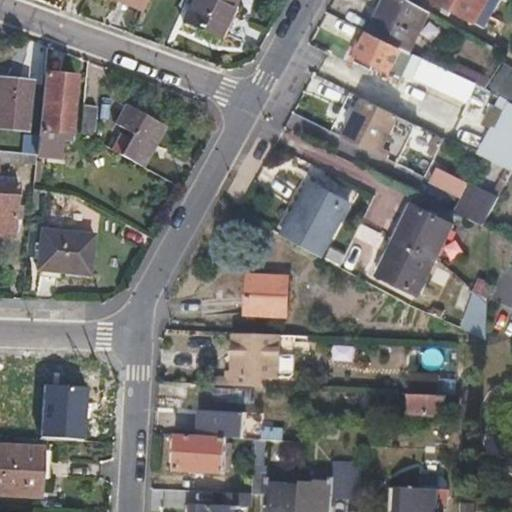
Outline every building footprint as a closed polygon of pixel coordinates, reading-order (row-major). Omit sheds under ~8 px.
[(118,0),(144,11),(149,0),(118,0)] [(194,0),(185,22),(220,37),(235,0),(194,0)] [(404,0),(386,0),(371,33),(378,36),(403,49),(409,52),(428,13),(404,0)] [(437,0),(473,20),(482,4),(493,10),(498,0),(437,0)] [(378,36),(371,33),(359,58),(391,74),(395,65),(403,49),(378,36)] [(403,49),(395,65),(417,77),(425,60),(409,52),(403,49)] [(496,94),(511,70),(511,57),(489,90),(496,94)] [(425,60),(417,77),(468,102),(477,84),(425,60)] [(511,70),(496,94),(511,101),(511,70)] [(47,72),(38,157),(60,159),(62,135),(72,136),(78,76),(47,72)] [(1,81),(0,87),(0,125),(27,128),(32,84),(1,81)] [(417,125),(365,99),(347,137),(399,163),(417,125)] [(112,148),(143,166),(164,126),(127,104),(117,123),(135,134),(132,140),(121,133),(112,148)] [(511,104),(511,105),(483,158),(488,160),(511,171),(511,104)] [(99,107),(85,106),(82,131),(96,139),(99,107)] [(0,160),(35,165),(36,155),(0,150),(0,234),(12,236),(18,185),(0,182),(0,160)] [(373,189),(378,176),(340,161),(335,174),(373,189)] [(459,214),(485,227),(500,198),(439,170),(432,185),(464,200),(457,214),(459,214)] [(309,183),(280,234),(322,258),(352,206),(309,183)] [(363,193),(354,213),(364,217),(373,197),(363,193)] [(397,240),(435,260),(452,225),(413,206),(397,240)] [(43,230),(39,268),(91,274),(94,235),(43,230)] [(418,294),(435,260),(397,240),(380,275),(418,294)] [(237,268),(236,312),(276,314),(278,270),(237,268)] [(475,293),(489,304),(489,282),(480,277),(473,291),(475,293)] [(463,328),(488,339),(489,304),(475,293),(463,328)] [(279,335),(232,333),(229,376),(237,376),(237,387),(261,388),(262,377),(277,378),(279,335)] [(233,391),(212,390),(212,402),(233,403),(233,391)] [(445,396),(410,395),(409,414),(445,415),(445,396)] [(244,412),(199,410),(199,435),(228,437),(243,438),(244,425),(244,412)] [(284,426),(244,425),(243,438),(284,440),(284,426)] [(228,437),(199,435),(177,435),(175,468),(226,471),(228,437)] [(0,493),(40,497),(44,449),(0,445),(0,493)] [(246,489),(219,489),(218,503),(192,502),(191,511),(237,511),(238,504),(245,505),(246,494),(262,496),(260,511),(326,511),(328,494),(355,495),(356,469),(328,468),(327,481),(308,479),(308,482),(295,481),(295,484),(283,484),(283,482),(262,481),(263,470),(246,469),(246,477),(246,489)] [(220,476),(219,489),(246,489),(246,477),(220,476)] [(436,489),(392,488),(391,511),(438,511),(438,510),(436,510),(436,489)]
